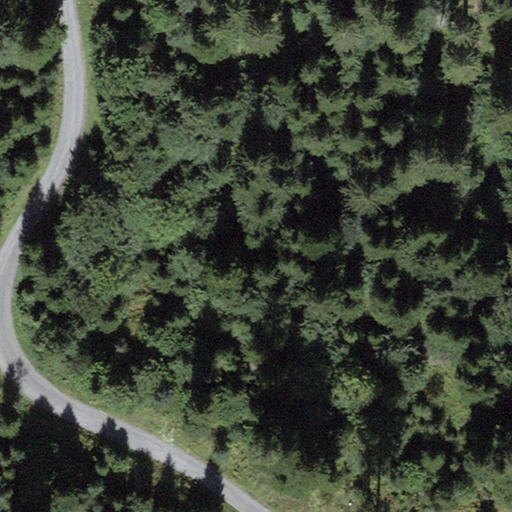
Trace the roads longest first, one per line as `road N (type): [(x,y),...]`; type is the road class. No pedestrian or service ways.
road 1 (track): [(257,511),(146,440),(42,395),(18,375),(2,345),(0,316)]
road 2 (track): [(0,300),(13,241),(72,144),(67,0)]
